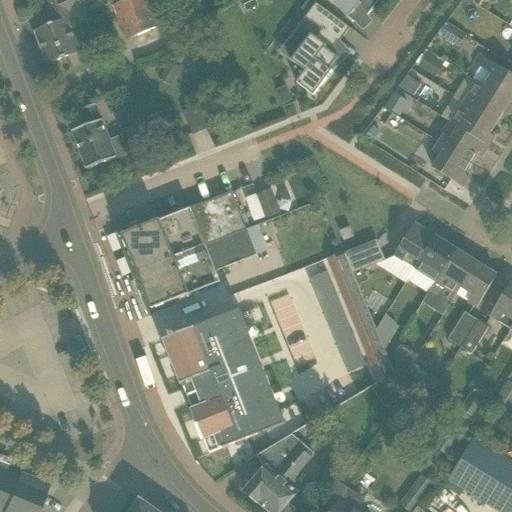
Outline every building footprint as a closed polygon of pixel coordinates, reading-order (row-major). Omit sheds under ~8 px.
[(56,23),(35,31),(47,65),(79,53),(72,35),(69,27),(63,12),(91,0),(53,0),(48,2),(56,23)] [(126,0),(113,6),(128,41),(158,28),(168,51),(193,40),(183,16),(169,23),(158,0),(126,0)] [(329,0),(352,23),(353,22),(348,17),(360,6),(367,16),(377,0),(329,0)] [(316,27),(291,61),(304,72),(296,83),(313,96),(332,72),(331,71),(329,70),(337,58),(329,52),(337,42),(338,43),(349,28),(316,3),(304,18),(316,27)] [(441,37),(459,48),(466,36),(448,25),(441,37)] [(418,67),(436,78),(444,63),(427,53),(418,67)] [(487,89),(511,105),(511,76),(478,55),(473,64),(494,78),(487,89)] [(169,62),(158,79),(170,86),(180,69),(169,62)] [(399,88),(414,97),(421,85),(407,75),(399,88)] [(463,103),(496,123),(503,112),(508,115),(511,109),(511,105),(487,89),(477,82),(463,103)] [(286,86),(276,91),(282,105),(292,100),(286,86)] [(385,107),(400,116),(409,103),(394,93),(385,107)] [(461,130),(488,147),(494,137),(489,134),(496,123),(463,103),(450,123),(461,130)] [(72,131),(86,170),(127,154),(121,137),(109,142),(95,105),(82,110),(87,126),(72,131)] [(184,112),(193,134),(206,129),(197,107),(184,112)] [(373,126),(364,138),(371,144),(380,131),(373,126)] [(438,143),(470,164),(478,153),(482,156),(488,147),(461,130),(454,142),(443,135),(438,143)] [(433,169),(462,188),(468,178),(463,175),(470,164),(438,143),(433,152),(440,157),(433,169)] [(283,202),(290,199),(286,189),(279,191),(283,202)] [(257,196),(266,218),(279,213),(271,191),(257,196)] [(144,265),(146,269),(246,229),(231,192),(121,236),(134,267),(144,265)] [(394,257),(415,270),(438,232),(429,227),(426,231),(414,224),(394,257)] [(139,279),(151,310),(220,283),(215,272),(269,251),(258,225),(246,230),(246,229),(146,269),(148,274),(139,279)] [(339,232),(343,241),(353,237),(349,228),(339,232)] [(415,270),(435,283),(456,250),(445,243),(448,238),(438,232),(415,270)] [(352,272),(353,274),(364,270),(386,261),(377,240),(344,253),(349,264),(352,272)] [(428,293),(437,299),(445,288),(455,295),(460,288),(479,258),(470,252),(467,257),(456,250),(435,283),(428,293)] [(344,253),(330,259),(334,270),(349,264),(344,253)] [(468,303),(476,308),(497,276),(485,269),(488,264),(479,258),(460,288),(472,295),(468,303)] [(349,264),(334,270),(337,278),(352,272),(349,264)] [(364,270),(353,274),(356,281),(358,285),(368,281),(364,270)] [(352,272),(337,278),(341,287),(356,281),(353,274),(352,272)] [(356,281),(341,287),(344,295),(359,289),(358,285),(356,281)] [(511,320),(511,285),(510,284),(490,317),(499,322),(503,315),(511,320)] [(359,289),(344,295),(348,304),(363,298),(359,289)] [(363,298),(348,304),(351,312),(366,306),(363,298)] [(366,306),(351,312),(355,321),(370,315),(366,306)] [(238,310),(162,341),(181,386),(183,385),(186,394),(188,393),(191,400),(189,401),(193,409),(191,410),(205,441),(207,441),(212,453),(285,422),(276,399),(270,401),(242,336),(248,334),(238,310)] [(448,339),(461,347),(478,321),(465,313),(448,339)] [(370,315),(355,321),(358,329),(373,323),(370,315)] [(461,347),(472,354),(488,328),(478,321),(461,347)] [(373,323),(358,329),(362,338),(377,332),(376,331),(373,323)] [(384,349),(384,351),(395,333),(380,324),(376,331),(377,332),(380,340),(384,349)] [(377,332),(362,338),(365,346),(380,340),(377,332)] [(380,340),(365,346),(369,355),(384,349),(380,340)] [(406,373),(412,363),(416,357),(400,346),(393,357),(399,369),(406,373)] [(384,349),(369,355),(372,364),(387,357),(384,351),(384,349)] [(387,357),(372,364),(376,372),(390,366),(387,357)] [(406,373),(433,391),(439,381),(412,363),(406,373)] [(390,366),(376,372),(380,383),(394,375),(390,366)] [(394,375),(373,391),(386,408),(407,392),(394,375)] [(511,406),(511,383),(507,380),(496,399),(511,408),(511,406)] [(462,410),(472,417),(481,403),(471,396),(462,410)] [(446,431),(434,447),(445,455),(457,439),(446,431)] [(292,511),(294,510),(288,505),(297,494),(287,486),(314,454),(292,436),(257,456),(264,468),(243,492),(257,504),(258,504),(267,511),(292,511)] [(448,481),(496,511),(511,511),(511,461),(474,438),(448,481)] [(0,511),(36,511),(47,486),(20,475),(18,480),(5,474),(8,467),(0,463),(0,511)] [(362,511),(359,510),(365,500),(340,482),(328,498),(338,505),(332,511),(362,511)] [(399,505),(408,511),(411,511),(416,506),(418,504),(406,495),(399,505)] [(156,511),(139,500),(130,511),(156,511)]
